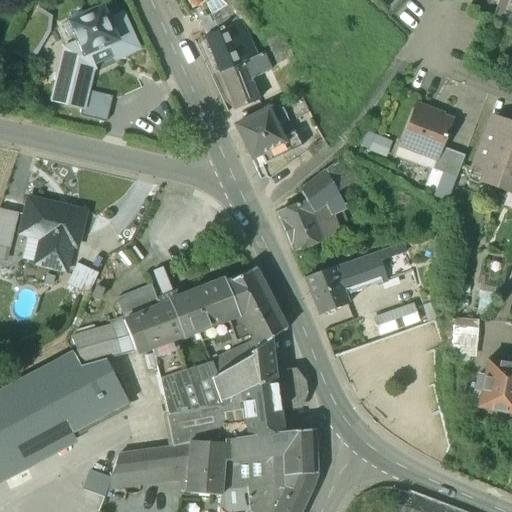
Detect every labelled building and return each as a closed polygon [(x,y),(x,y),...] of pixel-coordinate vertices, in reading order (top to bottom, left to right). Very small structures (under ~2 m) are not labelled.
[(511,0),(502,0),(496,16),(511,22),(511,0)] [(227,6),(211,16),(218,32),(223,30),(222,27),(235,19),(227,6)] [(71,21),(67,23),(62,26),(68,38),(73,36),(78,45),(83,57),(92,53),(92,54),(101,50),(100,49),(108,45),(116,41),(107,20),(101,7),(71,21)] [(79,9),(68,14),(71,21),(83,16),(79,9)] [(49,17),(38,11),(13,53),(30,63),(48,32),(42,29),(49,17)] [(135,48),(119,14),(107,20),(116,41),(108,45),(114,58),(135,48)] [(211,16),(197,21),(205,38),(218,32),(211,16)] [(242,29),(235,19),(222,27),(223,30),(224,30),(233,51),(236,50),(241,63),(256,57),(242,29)] [(218,32),(205,38),(220,73),(241,63),(236,50),(233,51),(224,30),(223,30),(218,32)] [(278,36),(266,43),(276,65),(289,58),(278,36)] [(82,111),(87,93),(88,90),(85,89),(90,69),(114,58),(108,45),(100,49),(101,50),(92,54),(92,53),(83,57),(78,45),(66,50),(58,82),(55,82),(50,103),(82,111)] [(256,57),(241,63),(249,81),(269,72),(261,55),(256,57)] [(241,63),(220,73),(235,111),(257,102),(249,81),(241,63)] [(81,117),(105,123),(111,99),(87,93),(82,111),(81,117)] [(415,105),(399,146),(422,155),(426,146),(439,151),(440,151),(442,148),(452,122),(429,113),(430,111),(415,105)] [(266,110),(234,127),(250,160),(259,156),(264,166),(300,147),(292,133),(280,139),(266,110)] [(511,124),(511,125),(492,117),(472,168),(481,172),(478,181),(511,193),(511,124)] [(372,132),(365,146),(388,158),(395,144),(372,132)] [(464,156),(442,148),(440,151),(439,151),(432,169),(455,178),(464,156)] [(344,156),(324,172),(336,193),(356,182),(344,156)] [(324,172),(300,192),(306,203),(277,214),(278,218),(279,217),(292,249),(291,250),(292,252),(326,239),(325,237),(337,232),(329,216),(345,209),(336,193),(324,172)] [(57,206),(27,199),(19,235),(47,241),(41,267),(66,273),(74,237),(79,238),(84,217),(56,211),(57,206)] [(18,214),(0,209),(0,246),(10,249),(18,214)] [(401,244),(333,268),(344,295),(410,272),(401,244)] [(144,259),(134,247),(129,251),(139,263),(144,259)] [(80,265),(70,285),(89,294),(98,273),(80,265)] [(157,271),(164,293),(174,290),(167,268),(157,271)] [(333,268),(303,279),(304,279),(319,317),(348,304),(344,295),(333,268)] [(231,281),(225,285),(238,315),(249,335),(249,336),(253,343),(256,350),(270,341),(286,330),(254,269),(231,281)] [(227,275),(220,278),(222,282),(223,282),(225,285),(231,281),(227,275)] [(222,282),(178,300),(175,293),(157,301),(159,307),(124,321),(122,322),(134,352),(151,346),(174,340),(175,340),(197,331),(238,315),(225,285),(223,282),(222,282)] [(151,285),(116,299),(124,321),(159,307),(157,301),(151,285)] [(477,307),(489,308),(493,290),(478,287),(476,298),(478,299),(477,307)] [(379,339),(418,325),(411,304),(372,318),(379,339)] [(238,315),(197,331),(201,341),(231,329),(236,342),(249,336),(249,335),(238,315)] [(474,359),(478,321),(452,319),(448,356),(474,359)] [(122,321),(110,325),(110,326),(120,354),(120,356),(134,352),(122,322),(122,321)] [(110,326),(72,337),(81,366),(120,354),(110,326)] [(174,340),(151,346),(160,380),(185,372),(174,340)] [(185,372),(160,380),(175,448),(189,447),(189,442),(190,442),(224,445),(224,441),(282,433),(283,432),(279,409),(298,407),(303,395),(302,384),(294,374),(275,376),(270,341),(256,350),(249,354),(250,356),(237,365),(216,377),(211,364),(185,372)] [(253,343),(211,364),(216,377),(237,365),(250,356),(249,354),(256,350),(253,343)] [(105,360),(80,367),(72,353),(0,391),(0,472),(128,403),(105,360)] [(511,366),(506,365),(485,362),(482,378),(479,394),(476,409),(511,415),(511,366)] [(476,377),(473,393),(479,394),(482,378),(476,377)] [(314,431),(282,433),(224,441),(224,445),(224,463),(284,455),(286,477),(297,476),(316,474),(314,431)] [(224,445),(190,442),(189,447),(187,480),(186,494),(220,496),(221,496),(224,463),(224,445)] [(175,448),(165,449),(118,455),(110,478),(107,491),(187,480),(189,447),(175,448)] [(239,511),(269,508),(267,511),(279,511),(297,476),(286,477),(284,455),(224,463),(221,496),(220,496),(218,511),(239,511)] [(110,478),(90,471),(84,491),(105,498),(107,491),(110,478)] [(316,474),(297,476),(279,511),(300,511),(311,489),(316,474)]
